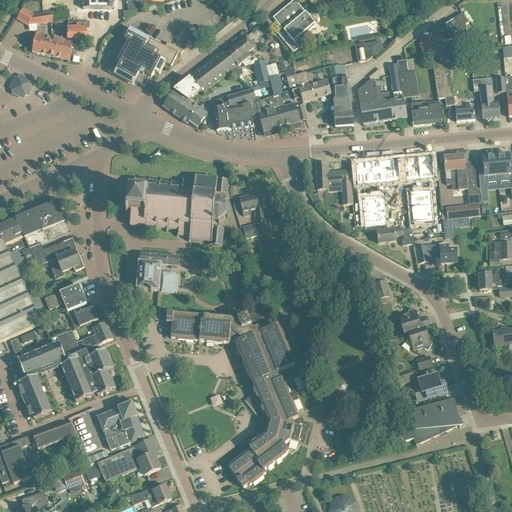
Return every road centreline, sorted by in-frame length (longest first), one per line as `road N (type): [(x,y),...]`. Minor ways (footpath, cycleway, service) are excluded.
road 1 (residential): [(476,412),(432,298),(308,213),(283,154)]
road 2 (tertiary): [(139,371),(106,289),(95,156)]
road 3 (residential): [(362,147),(353,87),(445,0)]
road 4 (residential): [(139,117),(153,94),(272,0)]
road 5 (tertiary): [(139,117),(0,55)]
road 6 (tertiary): [(283,154),(204,143),(139,117)]
road 7 (tertiary): [(511,133),(362,147)]
